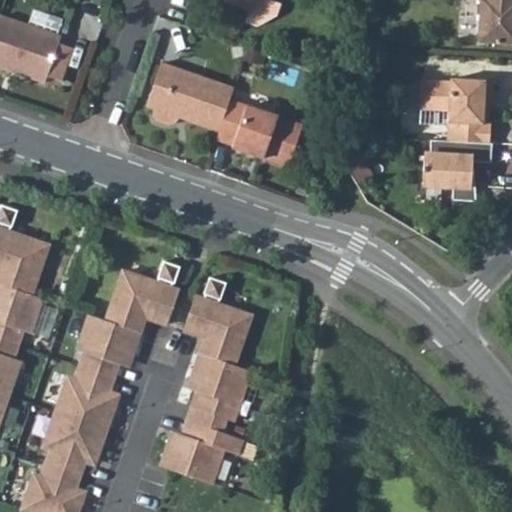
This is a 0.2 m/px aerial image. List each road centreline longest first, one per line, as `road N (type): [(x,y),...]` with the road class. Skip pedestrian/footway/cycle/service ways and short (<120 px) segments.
road 1 (residential): [(441,323),(348,254),(91,162)]
road 2 (residential): [(91,162),(147,0)]
road 3 (residential): [(159,383),(116,511)]
